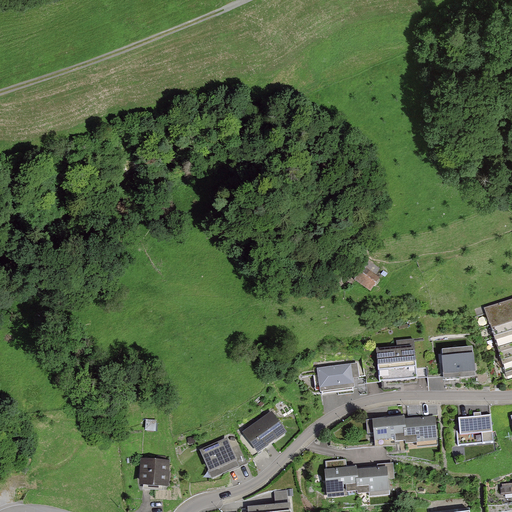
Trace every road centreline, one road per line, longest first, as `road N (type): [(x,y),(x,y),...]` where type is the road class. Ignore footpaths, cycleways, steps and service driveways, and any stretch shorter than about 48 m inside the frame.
road 1 (residential): [(185,511),(251,485),(321,421),(358,403),(511,395)]
road 2 (track): [(0,93),(245,0)]
